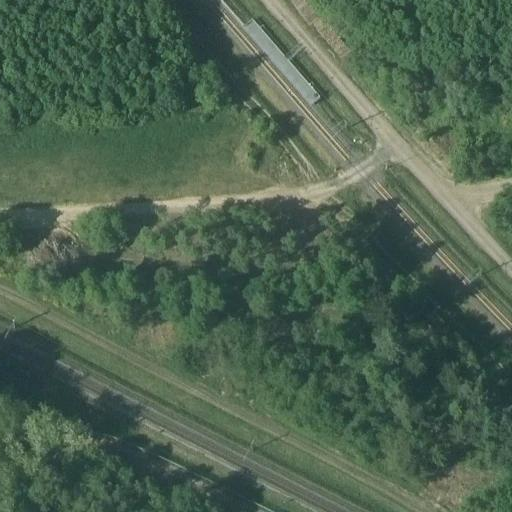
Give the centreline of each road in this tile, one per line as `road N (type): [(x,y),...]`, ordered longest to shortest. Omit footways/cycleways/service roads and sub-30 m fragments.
road 1 (track): [(0,290),(410,511)]
road 2 (track): [(395,143),(362,173),(290,197),(0,222)]
road 3 (track): [(244,511),(122,455),(95,451),(0,472)]
